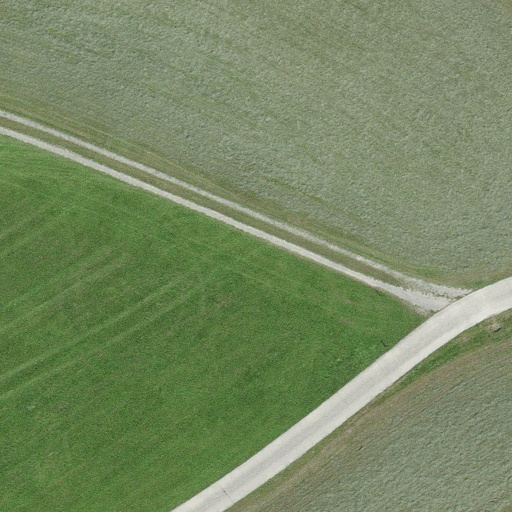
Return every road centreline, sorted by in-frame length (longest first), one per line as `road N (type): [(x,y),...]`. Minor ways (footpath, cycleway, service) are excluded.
road 1 (track): [(0,125),(466,313)]
road 2 (track): [(511,295),(466,313),(196,511)]
